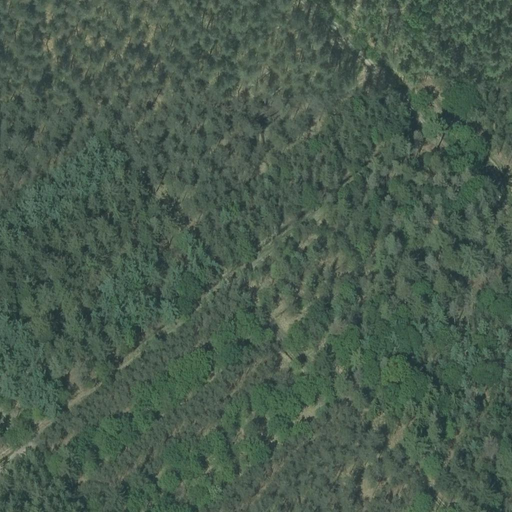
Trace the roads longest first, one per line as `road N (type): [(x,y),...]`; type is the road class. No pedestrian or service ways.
road 1 (track): [(0,466),(434,120)]
road 2 (track): [(511,200),(319,0)]
